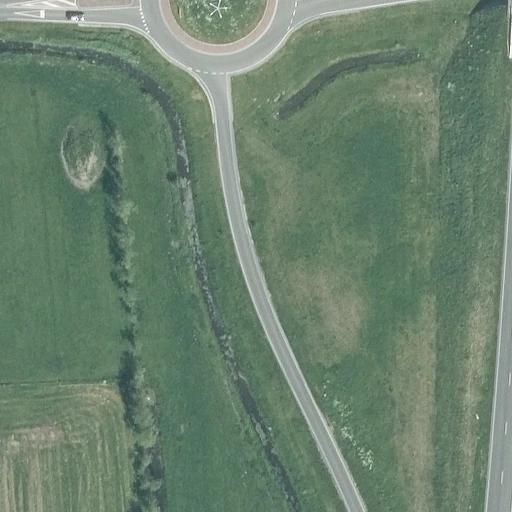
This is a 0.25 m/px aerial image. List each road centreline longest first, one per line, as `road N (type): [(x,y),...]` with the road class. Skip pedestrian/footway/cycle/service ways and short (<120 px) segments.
road 1 (trunk): [(216,67),(228,183),(254,288),(353,511)]
road 2 (trunk): [(511,330),(497,511)]
road 3 (tertiary): [(0,9),(152,20)]
